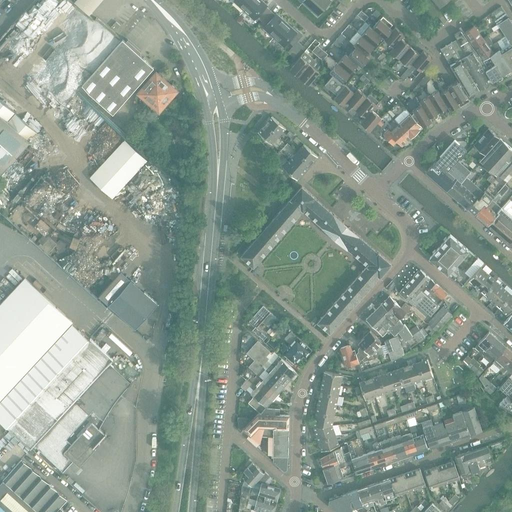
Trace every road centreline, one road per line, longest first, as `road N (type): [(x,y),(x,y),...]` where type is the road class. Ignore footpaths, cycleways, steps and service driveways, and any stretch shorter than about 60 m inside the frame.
road 1 (unknown): [(154,363),(166,288),(160,270),(144,241),(0,79)]
road 2 (unclassified): [(128,511),(154,363),(34,251),(14,242)]
road 3 (residential): [(294,489),(307,375),(412,253)]
road 4 (residential): [(511,425),(314,497)]
road 5 (tertiary): [(200,345),(173,511)]
road 6 (tertiary): [(190,511),(200,345)]
road 7 (tertiary): [(200,345),(216,186)]
road 8 (residential): [(511,257),(409,159)]
road 9 (residential): [(375,191),(278,102)]
road 10 (residential): [(226,427),(239,304)]
road 11 (tertiary): [(144,0),(182,41),(206,104)]
road 12 (residential): [(369,0),(324,40),(277,0)]
